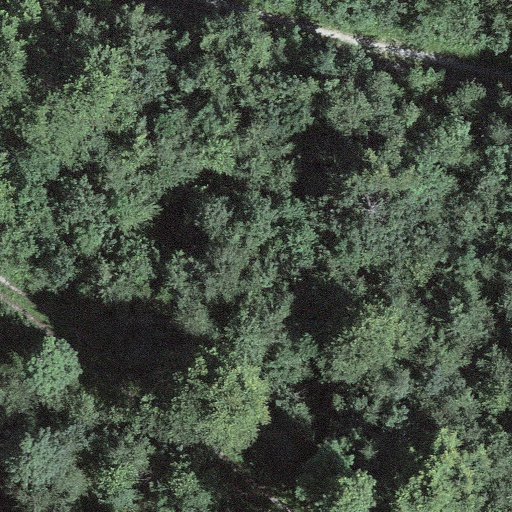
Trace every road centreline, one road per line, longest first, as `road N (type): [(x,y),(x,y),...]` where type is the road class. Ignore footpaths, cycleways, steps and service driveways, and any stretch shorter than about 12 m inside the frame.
road 1 (track): [(170,0),(511,96)]
road 2 (track): [(0,302),(277,511)]
